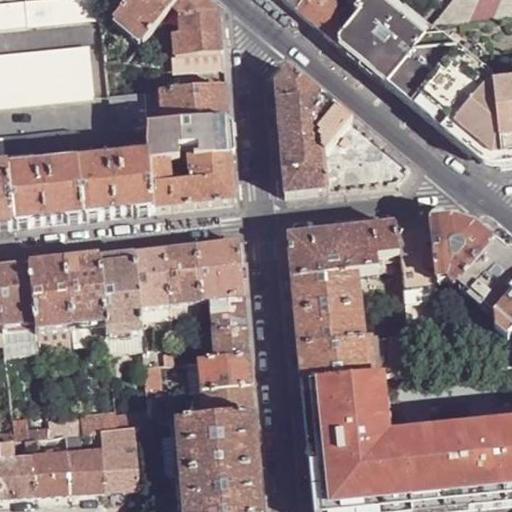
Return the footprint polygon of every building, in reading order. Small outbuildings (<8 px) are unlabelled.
[(0,108),(97,98),(91,48),(0,56),(0,29),(103,19),(101,0),(48,0),(0,5),(0,108)] [(133,0),(118,20),(145,43),(174,9),(180,0),(133,0)] [(180,0),(174,9),(181,15),(183,34),(176,35),(177,59),(224,54),(224,48),(221,14),(204,0),(180,0)] [(282,0),(285,3),(296,11),(304,0),(282,0)] [(297,12),(340,48),(339,39),(337,19),(335,0),(304,0),(296,11),(297,12)] [(386,87),(426,38),(412,27),(378,0),(364,0),(355,11),(359,14),(365,19),(340,48),(366,70),(386,87)] [(454,25),(462,0),(454,0),(434,27),(454,25)] [(462,0),(454,25),(474,23),(482,0),(462,0)] [(482,0),(474,23),(494,21),(501,0),(482,0)] [(511,0),(501,0),(494,21),(511,18),(511,0)] [(337,19),(339,39),(359,14),(355,11),(349,6),(337,19)] [(339,39),(340,48),(365,19),(359,14),(339,39)] [(426,38),(386,87),(427,121),(472,158),(477,160),(477,161),(480,162),(480,161),(485,163),(498,167),(497,168),(500,169),(501,168),(506,170),(511,168),(511,18),(494,21),(474,23),(454,25),(434,27),(426,38)] [(224,54),(177,59),(179,75),(226,70),(224,54)] [(354,124),(291,72),(278,87),(283,141),(288,199),(333,194),(330,157),(354,124)] [(229,100),(228,88),(148,95),(151,129),(231,123),(229,100)] [(117,126),(150,130),(151,129),(148,95),(114,97),(117,126)] [(232,136),(231,123),(151,129),(150,130),(150,144),(151,144),(152,146),(153,158),(154,164),(173,162),(193,161),(234,158),(232,136)] [(375,141),(354,124),(330,157),(333,194),(399,187),(412,171),(375,141)] [(7,137),(10,159),(79,152),(101,149),(99,135),(74,130),(7,137)] [(0,160),(10,159),(7,137),(0,138),(0,160)] [(148,215),(160,213),(154,164),(153,158),(81,166),(87,221),(103,219),(148,215)] [(234,158),(193,161),(195,182),(176,184),(173,162),(154,164),(160,213),(238,205),(236,175),(234,158)] [(81,166),(12,174),(18,229),(39,226),(77,222),(87,221),(81,166)] [(0,230),(18,229),(12,174),(0,175),(0,230)] [(431,224),(438,282),(439,281),(451,280),(460,288),(496,246),(484,235),(477,229),(452,222),(431,224)] [(409,226),(396,228),(400,260),(401,271),(403,292),(406,292),(436,288),(439,288),(439,281),(438,282),(431,224),(409,226)] [(291,239),(295,282),(359,276),(380,273),(379,261),(400,260),(396,228),(338,234),(291,239)] [(214,247),(199,248),(203,301),(214,299),(247,297),(243,243),(214,247)] [(496,246),(460,288),(471,298),(469,301),(481,312),(485,310),(496,319),(511,301),(511,260),(496,246)] [(173,306),(204,303),(203,301),(199,248),(180,250),(168,252),(173,306)] [(169,307),(173,306),(168,252),(150,254),(138,255),(142,310),(169,307)] [(110,338),(144,334),(144,324),(142,310),(138,255),(117,257),(103,259),(109,327),(110,338)] [(74,331),(109,327),(103,259),(78,262),(68,263),(74,331)] [(45,265),(32,266),(38,326),(40,334),(74,331),(68,263),(45,265)] [(0,288),(4,329),(38,326),(32,266),(12,269),(0,270),(0,288)] [(361,310),(359,276),(295,282),(297,303),(298,316),(361,310)] [(436,288),(406,292),(410,328),(440,326),(436,288)] [(394,293),(395,306),(403,305),(404,305),(403,292),(394,293)] [(215,302),(217,331),(250,327),(248,305),(247,297),(214,299),(215,302)] [(511,301),(496,319),(495,321),(496,336),(511,348),(511,301)] [(404,322),(403,305),(395,306),(394,306),(396,322),(404,322)] [(169,307),(142,310),(144,324),(170,322),(169,307)] [(301,350),(365,344),(363,310),(361,310),(298,316),(300,339),(301,350)] [(487,363),(498,362),(496,336),(495,321),(464,323),(465,339),(485,338),(487,363)] [(407,348),(466,343),(465,339),(464,323),(456,324),(443,325),(440,326),(410,328),(405,329),(406,339),(407,348)] [(6,343),(40,340),(40,334),(38,326),(4,329),(5,339),(6,343)] [(217,331),(218,360),(252,357),(251,336),(250,327),(217,331)] [(76,349),(74,331),(40,334),(40,340),(42,352),(76,349)] [(376,378),(409,375),(407,348),(406,339),(373,343),(376,378)] [(303,371),(304,385),(374,378),(376,378),(373,343),(365,344),(301,350),(303,371)] [(178,358),(179,364),(203,362),(209,361),(208,354),(178,358)] [(253,364),(252,357),(218,360),(209,361),(203,362),(206,392),(255,387),(253,364)] [(147,367),(149,397),(159,396),(165,395),(162,366),(147,367)] [(511,424),(416,434),(379,436),(374,378),(304,385),(314,511),(480,511),(511,509),(511,424)] [(206,392),(209,422),(258,416),(255,392),(255,387),(206,392)] [(159,396),(149,397),(150,412),(152,427),(153,427),(162,426),(159,396)] [(117,415),(119,431),(137,429),(152,427),(150,412),(117,415)] [(83,416),(83,423),(85,435),(89,435),(96,434),(101,433),(119,431),(117,415),(117,413),(83,416)] [(259,438),(258,416),(209,422),(179,425),(184,475),(262,468),(259,438)] [(14,422),(15,433),(26,432),(25,421),(14,422)] [(83,423),(49,428),(49,430),(51,439),(67,437),(85,435),(83,423)] [(154,438),(153,427),(152,427),(137,429),(137,440),(154,438)] [(109,492),(142,490),(141,479),(140,467),(137,440),(137,429),(119,431),(101,433),(104,452),(105,451),(109,492)] [(51,439),(49,430),(26,432),(15,433),(17,443),(27,441),(35,441),(40,440),(51,439)] [(0,435),(0,444),(13,443),(17,443),(15,433),(0,435)] [(29,457),(36,457),(35,449),(35,441),(27,441),(29,457)] [(14,459),(13,443),(0,444),(0,449),(1,460),(14,459)] [(74,494),(109,492),(105,451),(104,452),(97,452),(97,451),(69,454),(74,494)] [(40,496),(74,494),(69,454),(36,457),(40,496)] [(14,459),(1,460),(5,498),(40,496),(36,457),(29,457),(14,459)] [(141,479),(156,478),(155,469),(155,465),(140,467),(141,479)] [(173,468),(155,469),(156,478),(174,476),(173,468)] [(262,468),(184,475),(186,511),(265,511),(264,489),(262,468)]
